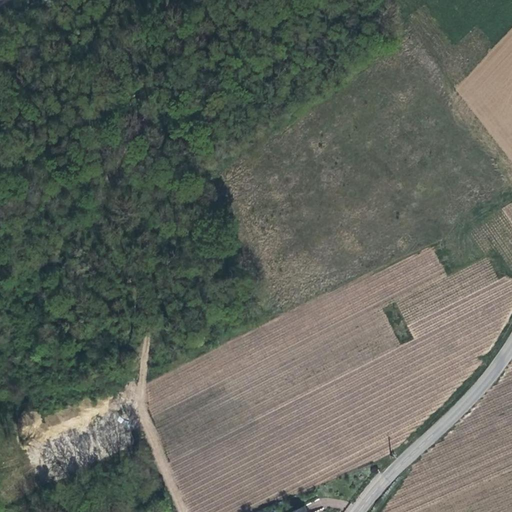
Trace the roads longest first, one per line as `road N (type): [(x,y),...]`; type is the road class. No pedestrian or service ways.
road 1 (track): [(174,0),(132,71),(158,250),(140,398),(180,511)]
road 2 (tertiary): [(385,477),(511,344)]
